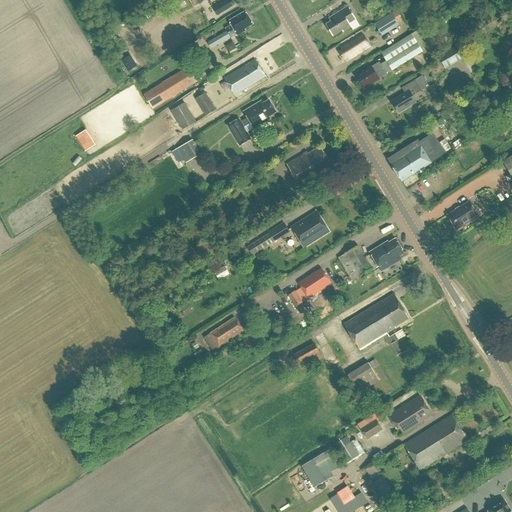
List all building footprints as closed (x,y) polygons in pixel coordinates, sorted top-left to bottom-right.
[(343,32),(350,27),(348,23),(354,19),(347,7),(329,18),(331,21),(325,24),(332,36),(342,30),(343,32)] [(382,35),(399,25),(397,22),(401,19),(396,10),(374,23),(382,35)] [(237,35),(245,31),(244,29),(252,24),(245,11),(229,21),(230,23),(229,24),(230,25),(225,28),(227,31),(208,42),(211,48),(230,37),(230,38),(236,34),(237,35)] [(386,61),(391,69),(392,70),(421,51),(420,49),(430,42),(421,28),(381,53),(386,61)] [(348,60),(369,46),(362,34),(340,48),(341,50),(338,52),(343,60),(346,58),(348,60)] [(232,42),(225,46),(229,52),(236,48),(232,42)] [(445,69),(463,58),(456,46),(438,56),(445,69)] [(265,76),(259,65),(254,59),(243,66),(223,78),(234,96),(265,76)] [(133,60),(124,65),(128,72),(137,66),(133,60)] [(385,73),(391,69),(386,61),(380,64),(379,62),(356,76),(364,88),(386,74),(385,73)] [(153,109),(201,79),(192,64),(144,94),(153,109)] [(398,113),(415,103),(412,96),(428,86),(422,76),(401,88),(404,93),(391,101),(398,113)] [(205,115),(216,109),(206,92),(195,98),(205,115)] [(275,112),(268,100),(262,103),(260,101),(243,111),(247,117),(240,121),(238,119),(226,126),(239,146),(251,139),(243,127),(250,123),(253,128),(269,119),(267,116),(275,112)] [(182,130),(196,121),(185,102),(170,110),(182,130)] [(453,121),(459,116),(455,110),(448,114),(453,121)] [(86,131),(76,137),(85,151),(95,145),(86,131)] [(402,182),(402,181),(446,154),(433,133),(419,142),(418,141),(399,152),(388,159),(391,165),(402,182)] [(186,162),(201,153),(192,139),(177,148),(186,162)] [(329,162),(320,147),(308,154),(307,152),(287,164),(301,189),(330,171),(326,164),(329,162)] [(511,178),(511,155),(502,162),(511,178)] [(237,202),(243,198),(239,190),(232,194),(237,202)] [(471,222),(478,218),(477,216),(468,202),(447,215),(456,230),(470,221),(471,222)] [(303,247),(328,231),(315,211),(291,227),(303,247)] [(245,228),(254,223),(248,213),(239,218),(245,228)] [(252,255),(274,241),(290,231),(284,222),(246,245),(252,255)] [(381,272),(401,260),(399,256),(404,253),(395,239),(389,243),(388,242),(370,253),(381,272)] [(371,269),(357,246),(337,257),(351,280),(371,269)] [(226,265),(215,271),(220,279),(231,273),(226,265)] [(330,282),(321,268),(316,272),(315,271),(297,283),(308,299),(325,287),(324,285),(330,282)] [(296,306),(303,302),(295,290),(288,295),(296,306)] [(389,336),(387,333),(395,328),(394,326),(408,318),(393,293),(343,324),(359,350),(383,336),(389,345),(389,344),(396,356),(406,350),(399,339),(398,339),(394,333),(389,336)] [(275,312),(268,313),(268,328),(276,328),(275,312)] [(204,337),(208,343),(238,324),(234,318),(210,333),(204,337)] [(238,324),(208,343),(213,350),(218,346),(243,330),(238,324)] [(398,339),(399,339),(405,335),(401,329),(394,333),(398,339)] [(295,372),(322,357),(314,343),(287,359),(295,372)] [(343,378),(353,394),(381,378),(372,362),(343,378)] [(423,422),(422,419),(431,414),(419,395),(388,415),(397,429),(399,428),(403,434),(423,422)] [(420,470),(467,440),(450,414),(404,444),(420,470)] [(367,439),(383,429),(376,418),(360,428),(367,439)] [(355,439),(338,450),(346,463),(363,452),(355,439)] [(312,483),(340,466),(329,449),(302,466),(312,483)] [(393,491),(383,476),(380,477),(379,475),(383,473),(376,462),(365,469),(384,497),(393,491)] [(433,486),(440,481),(433,470),(426,475),(433,486)] [(331,496),(339,511),(352,511),(369,503),(363,492),(356,496),(350,486),(331,496)] [(511,511),(505,501),(504,500),(504,501),(489,510),(488,510),(488,511),(489,511),(488,511),(511,511)]
